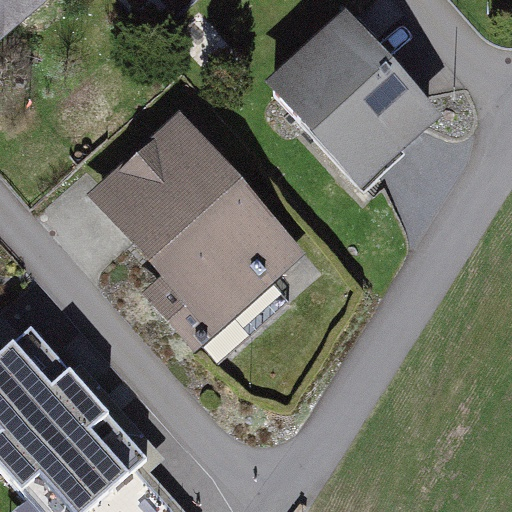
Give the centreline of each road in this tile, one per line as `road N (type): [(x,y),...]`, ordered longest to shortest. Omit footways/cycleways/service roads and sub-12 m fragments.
road 1 (residential): [(289,511),(511,154)]
road 2 (residential): [(0,219),(261,511)]
road 3 (residential): [(511,103),(412,0)]
